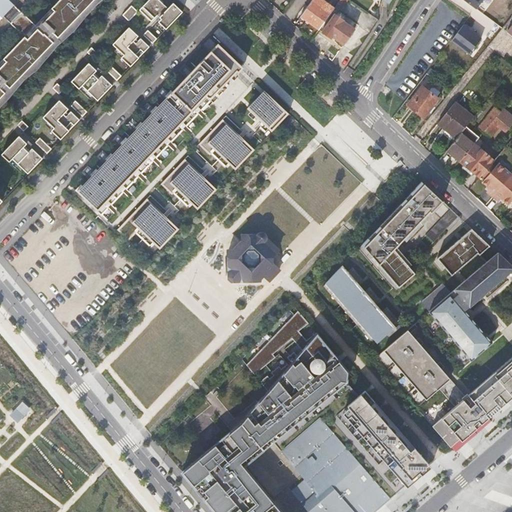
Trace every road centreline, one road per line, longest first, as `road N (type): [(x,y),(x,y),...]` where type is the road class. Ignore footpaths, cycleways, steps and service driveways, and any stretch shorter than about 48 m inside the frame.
road 1 (residential): [(0,233),(202,18)]
road 2 (residential): [(0,289),(184,511)]
road 3 (residential): [(358,102),(511,247)]
road 4 (residential): [(358,102),(250,0)]
road 5 (residential): [(431,0),(358,102)]
